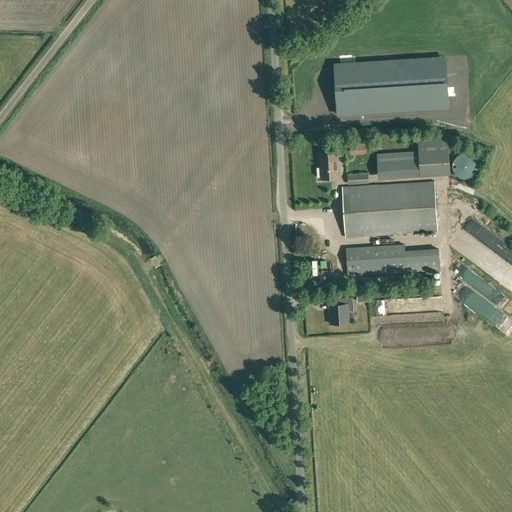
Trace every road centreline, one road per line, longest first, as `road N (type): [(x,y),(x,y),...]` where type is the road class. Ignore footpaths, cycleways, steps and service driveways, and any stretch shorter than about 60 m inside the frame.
road 1 (unclassified): [(301,511),(270,0)]
road 2 (unclassified): [(91,0),(0,115)]
